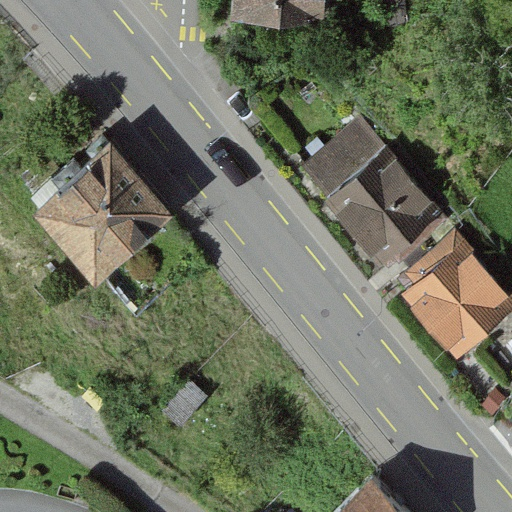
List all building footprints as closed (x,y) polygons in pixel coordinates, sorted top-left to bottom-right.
[(234,0),(233,26),(323,29),(324,11),(339,12),(339,0),(234,0)] [(363,112),(305,159),(389,263),(452,211),(390,135),(385,138),(363,112)] [(119,140),(48,201),(110,273),(181,211),(119,140)] [(0,204),(0,303),(49,250),(0,204)] [(414,268),(405,275),(458,341),(511,298),(511,286),(465,227),(462,228),(457,221),(408,260),(414,268)] [(418,511),(379,471),(335,511),(418,511)]
